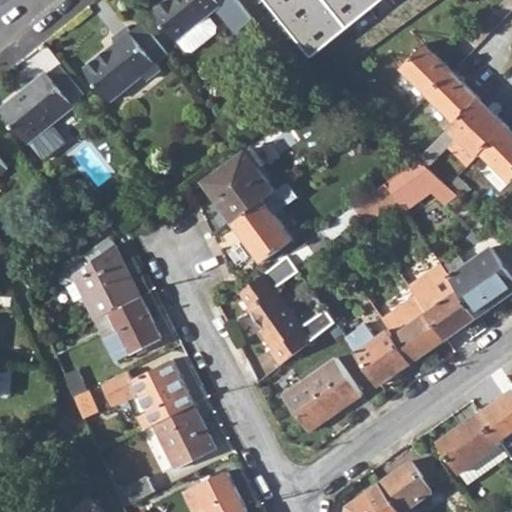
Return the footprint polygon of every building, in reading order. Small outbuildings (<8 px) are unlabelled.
[(208,15),(226,0),(165,0),(153,10),(177,40),(178,39),(186,50),(192,50),(215,31),(216,25),(208,15)] [(112,100),(144,74),(148,80),(162,68),(158,63),(171,53),(144,20),(131,30),(128,26),(114,37),(117,42),(86,67),(112,100)] [(426,43),(403,66),(430,94),(453,70),(426,43)] [(47,70),(1,108),(29,142),(75,104),(73,102),(85,93),(61,62),(48,72),(47,70)] [(453,70),(430,94),(458,122),(481,98),(453,70)] [(509,126),(481,98),(458,122),(420,158),(428,166),(450,145),(459,136),(479,156),(484,151),(509,126)] [(340,137),(343,141),(360,128),(357,125),(340,137)] [(511,129),(509,126),(484,151),(511,179),(511,129)] [(450,145),(470,165),(479,156),(459,136),(450,145)] [(248,149),(261,167),(267,162),(254,144),(248,149)] [(235,220),(283,184),(267,162),(261,167),(248,149),(206,180),(235,220)] [(385,170),(392,178),(420,158),(412,151),(385,170)] [(0,172),(9,165),(0,154),(0,172)] [(408,210),(435,192),(447,204),(457,193),(449,186),(428,166),(420,158),(392,178),(388,182),(400,199),(408,210)] [(457,193),(463,199),(473,188),(460,175),(449,186),(457,193)] [(275,211),(298,194),(289,181),(283,184),(235,220),(265,261),(295,238),(275,211)] [(388,182),(356,205),(363,216),(367,221),(400,199),(388,182)] [(420,211),(435,234),(447,226),(431,203),(420,211)] [(330,238),(363,216),(356,205),(324,229),(330,238)] [(299,264),(332,241),(330,238),(324,229),(291,253),(299,264)] [(343,241),(351,252),(366,241),(359,230),(343,241)] [(78,280),(86,295),(97,318),(111,312),(142,296),(116,244),(104,252),(91,262),(75,274),(78,280)] [(86,255),(91,262),(104,252),(98,245),(86,255)] [(459,254),(444,264),(480,315),(511,293),(511,274),(493,247),(466,265),(459,254)] [(291,253),(242,289),(286,364),(315,341),(339,322),(330,309),(305,327),(277,286),(302,268),(299,264),(291,253)] [(447,337),(480,315),(444,264),(443,262),(410,285),(417,294),(447,337)] [(32,281),(38,289),(48,281),(42,274),(32,281)] [(68,285),(76,300),(86,295),(78,280),(68,285)] [(415,360),(447,337),(417,294),(384,316),(391,327),(415,360)] [(142,296),(111,312),(120,331),(107,338),(117,359),(162,337),(142,296)] [(97,318),(107,338),(120,331),(111,312),(97,318)] [(368,321),(348,335),(381,383),(415,360),(391,327),(378,336),(368,321)] [(339,357),(357,383),(368,376),(350,350),(339,357)] [(338,355),(284,393),(310,430),(363,392),(357,383),(339,357),(338,355)] [(155,424),(197,405),(174,359),(135,378),(131,369),(104,383),(116,407),(122,404),(135,408),(145,429),(150,427),(155,424)] [(511,390),(480,413),(500,441),(511,432),(511,390)] [(197,405),(155,424),(150,427),(169,466),(176,463),(177,467),(218,448),(197,405)] [(461,473),(502,444),(500,441),(480,413),(439,443),(461,473)] [(461,473),(469,484),(510,455),(506,450),(502,444),(461,473)] [(416,460),(384,482),(404,511),(405,511),(437,490),(416,460)] [(209,508),(201,511),(246,511),(249,511),(229,470),(198,486),(209,508)] [(150,476),(119,491),(126,505),(157,490),(150,476)] [(404,511),(384,482),(350,505),(348,511),(404,511)] [(187,491),(197,511),(201,511),(209,508),(198,486),(187,491)]
